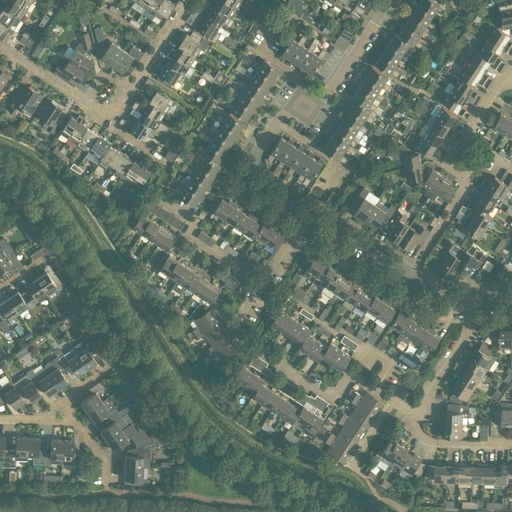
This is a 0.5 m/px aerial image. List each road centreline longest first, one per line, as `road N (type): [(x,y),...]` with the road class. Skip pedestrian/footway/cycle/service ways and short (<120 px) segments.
road 1 (residential): [(374,388),(358,378),(323,393),(238,337),(236,322),(260,283)]
road 2 (residential): [(466,136),(446,165),(463,176),(465,188),(410,272)]
road 3 (residential): [(260,283),(188,236),(190,221),(149,194)]
road 4 (residential): [(417,416),(468,329),(468,291)]
road 5 (residential): [(386,0),(333,89),(303,106)]
road 6 (residential): [(301,212),(328,218),(410,272)]
road 7 (residential): [(275,123),(252,157),(256,184),(301,212)]
